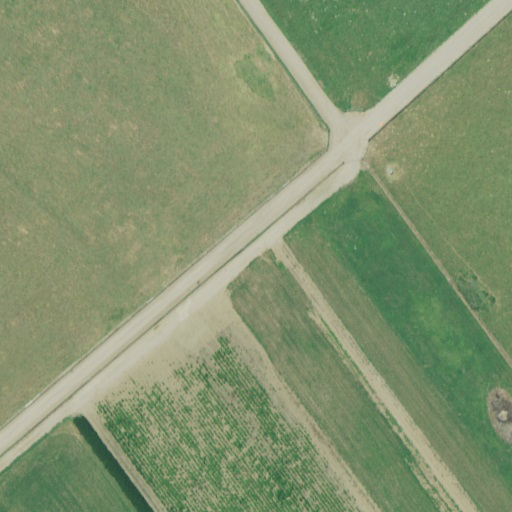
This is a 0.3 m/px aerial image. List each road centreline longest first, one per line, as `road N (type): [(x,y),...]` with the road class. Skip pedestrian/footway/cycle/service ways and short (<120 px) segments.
road 1 (track): [(0,471),(354,169),(353,140),(366,125),(504,0)]
road 2 (track): [(0,441),(337,156),(335,120),(251,0)]
road 3 (track): [(353,140),(316,138),(0,411)]
road 4 (track): [(316,138),(224,0)]
